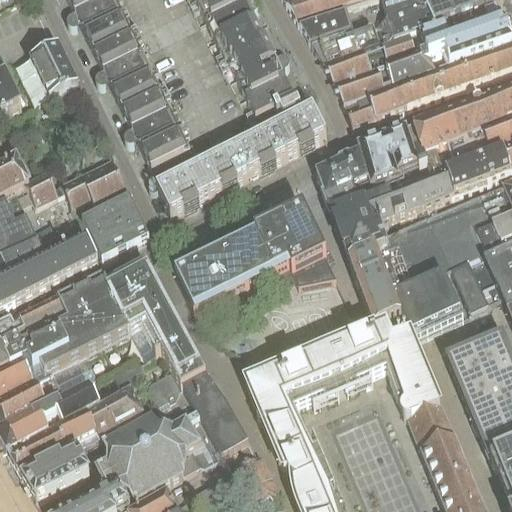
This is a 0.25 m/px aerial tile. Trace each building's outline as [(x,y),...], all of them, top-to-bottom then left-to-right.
[(66,0),(65,1),(75,22),(151,178),(184,162),(184,161),(188,159),(182,146),(188,143),(182,129),(175,132),(163,108),(170,104),(163,90),(156,93),(135,49),(141,46),(134,31),(128,35),(116,10),(121,7),(122,7),(119,0),(66,0)] [(190,0),(192,3),(186,6),(193,21),(199,18),(221,62),(214,65),(221,79),(230,74),(245,105),(244,106),(254,127),(272,118),(276,124),(280,122),(280,123),(307,110),(301,98),(291,102),(265,47),(263,48),(238,0),(190,0)] [(278,0),(285,11),(307,5),(305,0),(278,0)] [(285,11),(298,32),(345,16),(376,6),(374,0),(320,0),(307,5),(285,11)] [(372,36),(379,34),(476,0),(398,0),(379,6),(386,29),(371,34),(372,36)] [(494,15),(486,0),(476,0),(379,34),(372,36),(379,56),(379,57),(418,42),(492,15),(494,15)] [(504,35),(494,15),(492,15),(418,42),(379,57),(352,67),(360,86),(386,76),(504,35)] [(354,42),(353,40),(345,16),(298,32),(312,57),(353,43),(354,42)] [(352,67),(379,57),(379,56),(372,36),(371,34),(353,40),(354,42),(353,43),(312,57),(325,78),(352,67)] [(511,52),(504,35),(386,76),(360,86),(368,106),(390,98),(399,95),(445,78),(446,79),(456,75),(511,55),(511,52)] [(48,109),(78,95),(58,55),(29,69),(15,76),(34,115),(48,109)] [(511,55),(456,75),(464,97),(511,79),(511,55)] [(325,78),(334,96),(341,92),(341,93),(360,86),(352,67),(325,78)] [(407,117),(464,97),(456,75),(446,79),(445,78),(399,95),(407,117)] [(0,129),(22,119),(6,86),(0,88),(0,129)] [(343,115),(367,106),(368,106),(360,86),(341,93),(341,94),(334,96),(343,115)] [(367,106),(375,129),(407,117),(399,95),(390,98),(368,106),(367,106)] [(511,129),(511,97),(413,135),(432,184),(451,177),(442,155),(511,129)] [(352,137),(375,129),(367,106),(343,115),(352,137)] [(170,224),(249,184),(246,177),(254,173),(257,180),(326,145),(312,118),(156,197),(170,224)] [(511,152),(511,129),(442,155),(451,177),(500,158),(511,152)] [(413,135),(384,145),(386,151),(402,195),(432,184),(413,135)] [(361,153),(358,154),(359,158),(360,161),(368,192),(369,197),(378,193),(380,204),(402,195),(386,151),(384,145),(361,153)] [(511,152),(500,158),(510,184),(511,183),(511,152)] [(432,184),(402,195),(380,204),(368,208),(379,234),(453,206),(510,184),(500,158),(451,177),(432,184)] [(360,161),(337,171),(352,210),(363,205),(359,195),(368,192),(360,161)] [(0,208),(25,196),(34,216),(57,206),(45,181),(28,189),(16,164),(1,173),(0,171),(0,208)] [(96,222),(118,211),(118,210),(128,205),(111,171),(112,169),(110,169),(109,170),(60,194),(72,218),(90,210),(96,222)] [(315,182),(329,219),(352,210),(337,171),(315,182)] [(443,284),(450,281),(469,273),(470,276),(473,275),(509,258),(506,253),(486,263),(476,240),(511,223),(511,191),(501,196),(443,221),(383,247),(386,255),(374,260),(393,305),(443,284)] [(0,267),(37,250),(15,205),(0,211),(0,267)] [(329,219),(349,272),(374,260),(386,255),(383,247),(379,234),(368,208),(364,209),(363,205),(352,210),(329,219)] [(102,270),(148,247),(128,206),(118,211),(96,222),(81,229),(102,270)] [(177,284),(175,285),(194,323),(274,284),(280,297),(281,297),(281,295),(294,289),(298,296),(302,296),(302,295),(334,289),(334,290),(335,289),(324,267),(326,266),(303,220),(303,218),(254,243),(256,247),(177,285),(177,284)] [(511,223),(476,240),(486,263),(506,253),(506,252),(511,249),(511,223)] [(67,244),(82,236),(79,230),(64,237),(67,244)] [(41,235),(46,244),(55,240),(50,231),(41,235)] [(46,269),(37,250),(0,267),(0,287),(2,291),(0,291),(0,320),(15,313),(98,272),(86,249),(80,252),(75,243),(57,252),(61,261),(46,269)] [(494,296),(511,287),(511,256),(509,258),(473,275),(490,312),(499,309),(494,296)] [(349,272),(374,338),(401,325),(393,305),(374,260),(349,272)] [(470,323),(488,314),(470,276),(469,273),(450,281),(470,323)] [(31,340),(0,355),(11,378),(23,372),(34,394),(51,385),(50,382),(51,381),(131,341),(145,369),(160,361),(170,381),(171,381),(180,399),(185,397),(205,385),(153,288),(151,283),(150,284),(146,275),(145,275),(137,280),(136,279),(107,295),(102,286),(91,292),(57,309),(48,313),(23,325),(31,340)] [(393,305),(401,325),(411,350),(462,326),(443,284),(393,305)] [(500,308),(506,320),(511,317),(511,287),(494,296),(499,309),(500,308)] [(0,355),(31,340),(23,325),(0,337),(0,355)] [(340,511),(336,503),(333,504),(329,495),(333,493),(312,444),(307,446),(294,416),(311,409),(314,416),(372,391),(369,384),(386,377),(408,432),(440,418),(423,378),(411,350),(401,325),(374,338),(356,345),(263,385),(246,392),(296,511),(340,511)] [(446,367),(489,469),(511,459),(511,368),(502,344),(446,367)] [(0,383),(11,378),(0,355),(0,383)] [(63,403),(96,387),(87,368),(54,384),(63,403)] [(11,378),(0,383),(0,410),(34,394),(23,372),(11,378)] [(70,431),(11,461),(11,463),(8,465),(20,487),(24,485),(26,487),(71,464),(77,461),(143,427),(133,405),(142,399),(147,400),(155,417),(168,409),(170,413),(176,410),(180,399),(171,381),(170,381),(150,391),(144,390),(145,387),(138,372),(114,385),(122,401),(121,402),(122,402),(70,431)] [(0,435),(62,406),(51,385),(34,394),(0,410),(0,435)] [(257,468),(248,452),(226,414),(205,385),(185,397),(224,465),(233,482),(231,483),(231,484),(261,468),(260,467),(257,468)] [(63,406),(62,406),(0,435),(0,450),(7,463),(11,461),(70,431),(122,402),(121,402),(99,413),(90,393),(63,406)] [(102,508),(103,511),(125,511),(120,500),(121,499),(129,504),(132,511),(137,511),(166,496),(200,474),(205,476),(224,465),(185,397),(180,399),(176,410),(170,413),(168,409),(155,417),(157,420),(162,418),(163,421),(101,454),(106,463),(106,472),(94,479),(108,506),(102,508)] [(479,511),(464,475),(454,447),(440,418),(408,432),(439,511),(479,511)] [(511,511),(511,459),(489,469),(507,511),(511,511)] [(77,461),(71,464),(26,487),(22,489),(35,511),(36,511),(90,486),(77,461)] [(248,511),(269,511),(281,506),(264,474),(236,489),(248,511)] [(192,511),(190,508),(181,511),(173,511),(167,499),(143,511),(192,511)]
